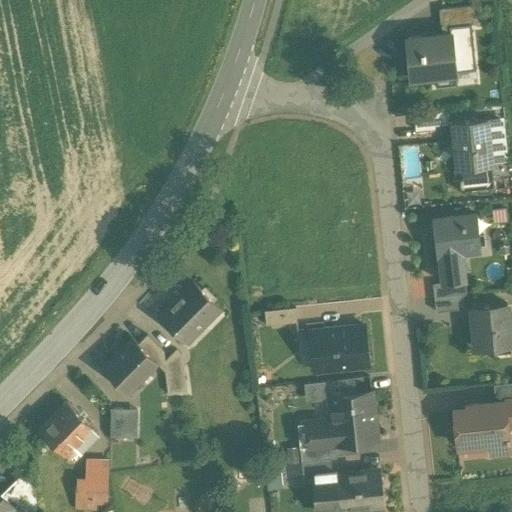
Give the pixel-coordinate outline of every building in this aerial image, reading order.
[(475,4),(439,8),(441,34),(450,33),(450,26),(471,23),(477,23),(475,4)] [(471,23),(450,26),(450,33),(451,33),(455,71),(476,69),(471,23)] [(441,34),(406,38),(410,77),(435,75),(455,73),(455,71),(451,33),(450,33),(441,34)] [(456,85),(455,73),(435,75),(436,87),(456,85)] [(445,110),(414,114),(416,130),(435,128),(435,125),(446,124),(445,110)] [(505,116),(487,118),(491,162),(509,160),(505,116)] [(487,118),(451,122),(451,123),(452,123),(454,139),(453,139),(456,167),(457,167),(459,190),(493,186),(491,162),(487,118)] [(475,212),(433,217),(433,218),(434,218),(436,233),(434,233),(437,252),(438,252),(462,249),(480,247),(475,212)] [(466,278),(462,249),(438,252),(441,281),(465,278),(466,278)] [(441,281),(432,282),(434,297),(462,294),(467,294),(465,278),(441,281)] [(194,281),(160,315),(185,341),(219,307),(194,281)] [(462,294),(434,297),(435,310),(464,307),(462,294)] [(507,302),(471,306),(475,348),(511,344),(507,302)] [(295,306),(264,309),(265,323),(297,320),(295,306)] [(364,323),(310,329),(314,369),(368,363),(364,323)] [(163,351),(147,334),(138,343),(157,362),(157,363),(164,371),(165,371),(164,360),(163,351)] [(132,338),(121,350),(116,353),(102,367),(127,392),(157,363),(157,362),(138,343),(132,337),(131,337),(132,338)] [(176,349),(164,360),(165,371),(164,371),(167,394),(186,391),(181,354),(176,349)] [(372,390),(331,394),(329,379),(305,382),(307,397),(330,394),(330,396),(334,396),(335,417),(305,420),(308,444),(308,445),(335,442),(376,438),(372,390)] [(511,381),(493,383),(495,401),(511,398),(511,381)] [(511,398),(495,401),(466,404),(466,408),(454,410),(457,445),(477,443),(477,442),(487,440),(488,449),(491,452),(506,450),(509,446),(508,439),(509,439),(509,434),(508,434),(507,424),(511,423),(511,398)] [(93,429),(66,402),(41,427),(67,454),(75,446),(79,450),(94,437),(90,432),(93,429)] [(126,408),(111,407),(110,436),(125,436),(126,408)] [(138,408),(126,408),(125,436),(137,437),(138,408)] [(335,442),(308,445),(308,444),(299,445),(301,460),(330,457),(330,456),(336,456),(335,442)] [(330,457),(301,460),(302,476),(314,475),(332,473),(332,472),(330,457),(336,457),(336,456),(330,456),(330,457)] [(110,459),(85,458),(85,478),(77,478),(76,506),(97,507),(97,501),(109,500),(110,459)] [(379,468),(332,472),(332,473),(314,475),(317,510),(383,504),(379,468)] [(34,487),(21,473),(0,494),(18,511),(32,511),(38,507),(38,506),(34,487)] [(18,511),(0,494),(0,493),(0,511),(18,511)]
